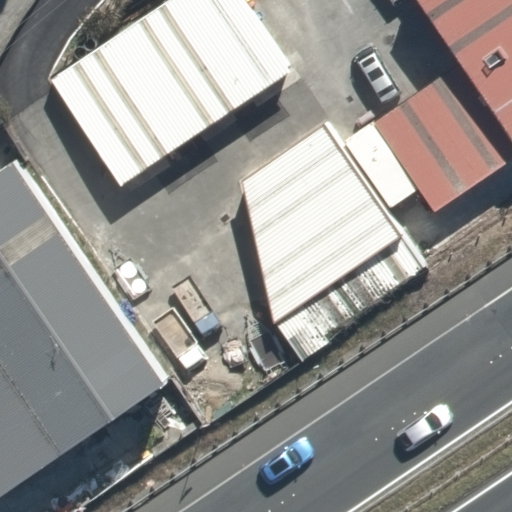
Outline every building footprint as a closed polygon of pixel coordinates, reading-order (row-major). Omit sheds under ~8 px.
[(238,95),(170,0),(159,0),(0,112),(71,212),(238,95)] [(511,139),(511,33),(488,0),(351,0),(471,168),(511,139)] [(511,0),(502,0),(511,14),(511,0)] [(320,126),(235,179),(271,349),(401,243),(320,126)] [(108,378),(0,225),(0,435),(9,448),(108,378)]
